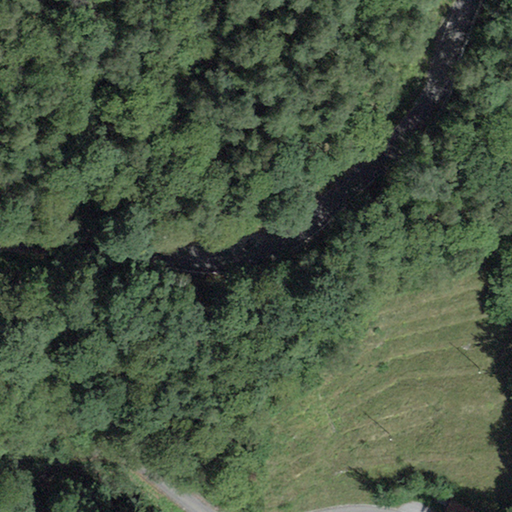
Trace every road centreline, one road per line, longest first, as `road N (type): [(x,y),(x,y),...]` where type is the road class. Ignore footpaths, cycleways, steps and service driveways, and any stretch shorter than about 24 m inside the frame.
road 1 (unclassified): [(468,0),(417,121),(355,182),(274,243),(194,253),(0,234)]
road 2 (unclassified): [(10,511),(57,456),(88,444),(115,452),(205,511)]
road 3 (track): [(0,119),(53,111),(107,67),(155,43),(200,0)]
